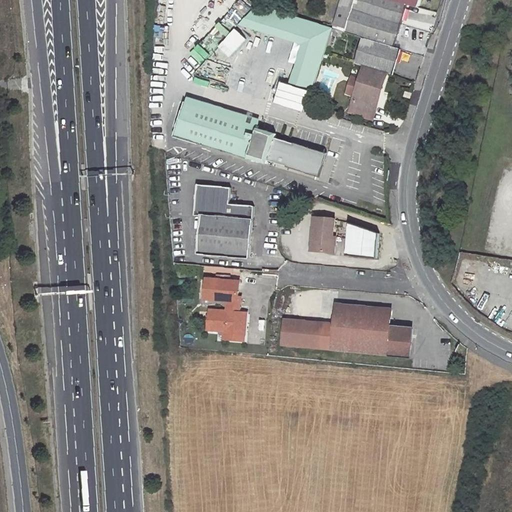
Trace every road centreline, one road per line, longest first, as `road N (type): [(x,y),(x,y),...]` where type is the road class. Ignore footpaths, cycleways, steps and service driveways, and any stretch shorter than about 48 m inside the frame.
road 1 (unclassified): [(458,0),(410,149),(406,216),(433,289),(484,340),(511,354)]
road 2 (trunk): [(69,173),(88,511)]
road 3 (trunk): [(115,511),(98,219)]
road 4 (trunk): [(98,219),(111,193),(111,0)]
road 5 (trunk): [(98,219),(86,0)]
road 6 (trunk): [(36,0),(52,148),(69,173)]
road 7 (trunk): [(60,0),(69,173)]
road 8 (residential): [(0,369),(21,511)]
